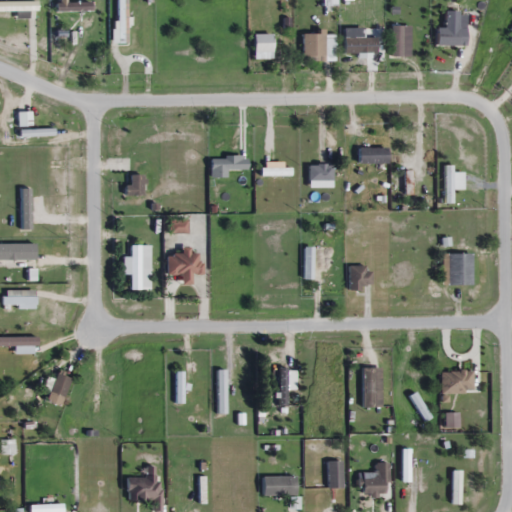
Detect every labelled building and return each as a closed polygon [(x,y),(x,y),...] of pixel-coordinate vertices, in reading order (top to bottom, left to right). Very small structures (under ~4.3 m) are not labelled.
[(127,45),(127,0),(116,0),(116,45),(127,45)] [(0,2),(0,11),(15,12),(15,19),(36,19),(36,3),(0,2)] [(91,12),(91,4),(55,4),(55,12),(91,12)] [(270,54),(270,35),(253,35),(253,54),(270,54)] [(386,148),(357,148),(357,164),(386,164),(386,148)] [(455,190),(459,190),(459,166),(444,166),(444,204),(455,204),(455,190)] [(143,197),(143,175),(129,175),(129,185),(124,185),(124,197),(143,197)] [(186,221),(169,222),(169,233),(186,233),(186,221)] [(140,246),(130,246),(130,258),(123,258),(123,274),(130,274),(130,290),(140,290),(140,246)] [(166,276),(179,276),(179,286),(189,286),(190,275),(200,275),(201,254),(189,254),(189,248),(180,248),(180,256),(166,256),(166,276)] [(313,248),(303,248),(303,280),(313,280),(313,248)] [(447,287),(471,287),(471,255),(447,255),(447,287)] [(348,268),(348,293),(370,293),(370,268),(348,268)] [(41,327),(41,290),(33,290),(33,327),(41,327)] [(296,390),(296,368),(278,368),(278,406),(286,406),(286,390),(296,390)] [(46,391),(63,399),(71,380),(54,372),(46,391)] [(184,372),(174,372),(174,404),(184,404),(184,372)] [(399,383),(424,418),(431,413),(406,378),(399,383)] [(104,430),(113,430),(113,386),(104,386),(104,430)] [(80,501),(89,501),(89,458),(80,458),(80,501)] [(387,463),(374,463),(374,472),(361,472),(361,494),(387,494),(387,463)] [(126,476),(126,500),(151,500),(151,510),(160,510),(160,476),(126,476)] [(295,495),(295,476),(261,476),(261,495),(295,495)]
